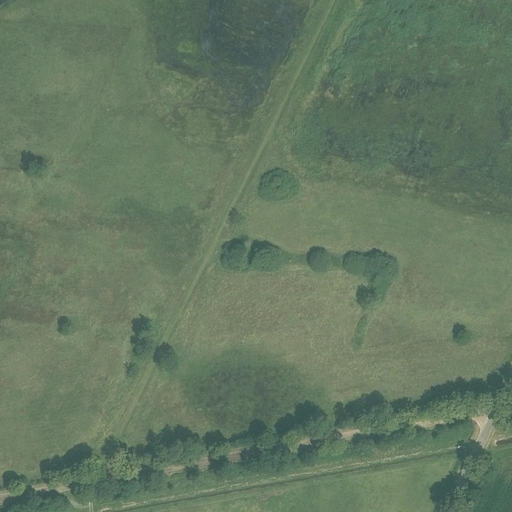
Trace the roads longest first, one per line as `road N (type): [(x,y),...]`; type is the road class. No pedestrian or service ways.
road 1 (track): [(340,0),(110,450),(110,477)]
road 2 (track): [(110,477),(498,407)]
road 3 (unclassified): [(447,511),(511,380)]
